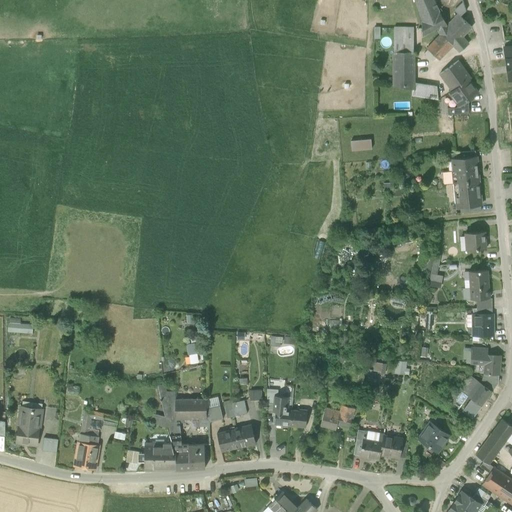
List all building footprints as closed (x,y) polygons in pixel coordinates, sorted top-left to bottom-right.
[(432,0),(414,0),(422,21),(422,37),(436,29),(439,34),(447,26),(432,0)] [(458,14),(460,17),(466,11),(464,3),(455,11),(458,14)] [(453,46),(459,52),(468,45),(461,37),(471,27),(460,17),(458,14),(447,26),(439,34),(440,34),(453,46)] [(394,53),(413,53),(413,28),(393,28),(394,53)] [(426,49),(428,50),(436,58),(439,61),(453,46),(440,34),(426,49)] [(433,62),(436,58),(428,50),(424,54),(433,62)] [(412,88),(413,89),(413,85),(414,85),(414,53),(413,53),(394,53),(394,77),(394,86),(412,88)] [(440,74),(452,92),(468,80),(471,78),(458,61),(440,74)] [(385,84),(394,86),(394,77),(385,78),(385,84)] [(478,93),(468,80),(452,92),(450,93),(459,106),(467,101),(478,93)] [(417,97),(438,100),(437,88),(424,86),(414,85),(413,85),(413,89),(412,88),(412,91),(411,96),(417,97)] [(446,107),(447,115),(467,114),(467,101),(459,106),(446,107)] [(373,149),(373,138),(352,139),(353,150),(373,149)] [(450,153),(451,160),(454,160),(454,159),(476,157),(475,151),(456,153),(450,153)] [(445,185),(453,184),(453,183),(479,181),(476,157),(454,159),(454,160),(456,170),(452,170),(444,171),(444,172),(442,173),(443,183),(445,184),(445,185)] [(388,197),(398,195),(395,181),(386,183),(388,197)] [(481,205),(479,181),(453,183),(453,184),(454,196),(458,196),(459,208),(460,208),(480,206),(481,205)] [(467,250),(485,249),(484,232),(465,233),(466,236),(467,250)] [(432,265),(439,266),(440,256),(434,255),(432,265)] [(439,266),(432,265),(430,274),(437,275),(439,266)] [(470,288),(470,289),(488,288),(487,270),(469,272),(470,279),(471,280),(471,288),(470,288)] [(437,275),(430,274),(428,286),(441,288),(443,276),(437,275)] [(489,299),(488,288),(470,289),(470,300),(477,299),(489,299)] [(477,299),(477,309),(492,309),(492,298),(489,299),(477,299)] [(473,336),(493,336),(493,314),(492,314),(477,314),(474,314),(474,327),(473,327),(473,336)] [(33,326),(22,325),(9,324),(8,331),(32,333),(33,326)] [(283,346),(283,336),(272,336),(271,345),(283,346)] [(190,364),(199,363),(197,343),(188,343),(190,364)] [(484,373),(501,374),(502,357),(487,356),(487,349),(472,348),(471,363),(479,364),(485,364),(484,373)] [(395,373),(409,375),(410,368),(407,367),(408,361),(396,360),(395,373)] [(484,373),(482,378),(497,383),(501,374),(484,373)] [(467,396),(472,399),(481,406),(491,392),(479,383),(470,376),(460,390),(458,389),(467,396)] [(491,392),(497,383),(482,378),(479,383),(491,392)] [(171,443),(172,445),(181,445),(180,432),(177,432),(176,419),(175,419),(175,400),(183,400),(183,392),(166,392),(165,384),(158,386),(164,411),(166,418),(168,428),(171,443)] [(263,400),(262,389),(251,390),(251,400),(263,400)] [(446,406),(455,413),(467,396),(458,389),(446,406)] [(267,403),(275,403),(276,396),(277,396),(278,390),(267,390),(267,403)] [(274,409),(276,409),(276,408),(286,409),(287,397),(277,396),(276,396),(275,403),(274,409)] [(218,398),(206,400),(206,409),(209,408),(220,406),(218,398)] [(175,419),(176,419),(179,419),(198,419),(206,419),(206,409),(206,400),(206,399),(183,400),(175,400),(175,419)] [(473,418),(481,406),(472,399),(463,411),(473,418)] [(244,401),(232,404),(232,401),(224,403),(227,418),(235,416),(247,413),(244,401)] [(337,424),(348,427),(354,408),(342,405),(340,412),(337,424)] [(210,419),(210,422),(223,419),(220,406),(209,408),(210,419)] [(292,410),(286,409),(276,408),(276,409),(275,424),(290,426),(292,410)] [(320,425),(335,430),(337,424),(340,412),(326,408),(320,425)] [(36,446),(41,415),(33,414),(33,410),(21,409),(16,443),(36,446)] [(302,411),(292,410),(290,426),(305,427),(307,409),(303,409),(302,411)] [(80,434),(98,437),(99,431),(89,429),(91,418),(103,421),(105,414),(85,410),(80,434)] [(162,411),(163,417),(150,414),(148,424),(168,428),(166,418),(164,411),(162,411)] [(103,425),(116,427),(119,417),(105,414),(103,421),(103,425)] [(502,446),(506,440),(511,432),(511,425),(502,419),(489,437),(502,446)] [(421,441),(437,452),(449,435),(430,422),(427,426),(426,428),(428,430),(421,441)] [(444,428),(454,436),(459,430),(448,422),(444,428)] [(234,428),(235,429),(239,447),(256,443),(251,424),(234,428)] [(426,428),(427,426),(426,425),(417,438),(421,441),(428,430),(426,428)] [(221,452),(239,447),(235,429),(217,433),(221,452)] [(364,430),(363,437),(382,441),(383,436),(383,434),(364,430)] [(74,466),(95,469),(99,445),(97,445),(99,437),(98,437),(80,434),(79,442),(74,466)] [(44,449),(57,451),(58,438),(45,436),(44,449)] [(383,436),(382,441),(380,454),(399,457),(399,455),(402,442),(402,439),(383,436)] [(379,459),(380,454),(382,441),(363,437),(362,439),(360,454),(359,456),(379,459)] [(498,452),(502,446),(489,437),(485,442),(498,452)] [(354,453),(360,454),(362,439),(356,438),(354,453)] [(399,455),(406,456),(408,443),(402,442),(399,455)] [(489,464),(498,452),(485,442),(475,455),(477,456),(484,461),(488,464),(489,465),(489,464)] [(174,470),(176,470),(175,452),(173,452),(172,445),(171,443),(144,443),(144,470),(174,470)] [(188,444),(181,445),(172,445),(173,452),(175,452),(176,470),(193,469),(205,468),(204,447),(204,445),(200,445),(200,443),(199,443),(195,443),(195,445),(188,445),(188,444)] [(480,467),(490,474),(494,467),(489,464),(489,465),(488,464),(484,461),(480,467)] [(482,485),(511,505),(511,479),(494,468),(494,467),(490,474),(482,485)] [(269,506),(275,511),(314,511),(317,509),(307,499),(298,508),(282,492),(269,506)] [(455,502),(454,503),(467,511),(475,511),(480,504),(481,504),(472,498),(462,492),(459,497),(458,496),(455,501),(455,502)] [(480,504),(484,506),(487,501),(476,493),(472,498),(481,504),(480,504)] [(408,498),(407,502),(409,505),(413,506),(416,504),(417,500),(415,497),(411,496),(408,498)] [(467,511),(454,503),(453,505),(453,504),(449,509),(450,510),(448,511),(467,511)]
